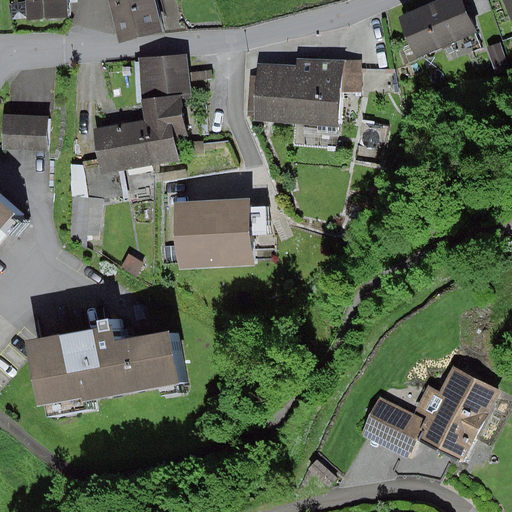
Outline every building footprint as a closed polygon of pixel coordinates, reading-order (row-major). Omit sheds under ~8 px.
[(81,0),(8,0),(9,21),(82,23),(81,0)] [(167,36),(155,0),(109,0),(118,43),(167,36)] [(471,0),(457,0),(413,20),(431,60),(488,34),(471,0)] [(511,0),(501,0),(511,27),(511,0)] [(500,44),(487,48),(495,73),(508,69),(500,44)] [(193,97),(190,58),(149,61),(152,100),(193,97)] [(306,68),(263,66),(259,125),(350,130),(354,65),(307,62),(306,68)] [(156,120),(103,129),(110,171),(111,176),(121,174),(193,162),(188,133),(200,131),(193,97),(152,100),(156,120)] [(56,118),(12,118),(11,152),(56,153),(56,118)] [(110,171),(95,176),(98,201),(109,202),(125,198),(121,174),(111,176),(110,171)] [(265,196),(188,200),(192,269),(269,264),(265,196)] [(0,242),(23,216),(0,197),(0,242)] [(98,201),(81,200),(78,232),(106,234),(109,202),(98,201)] [(149,263),(132,253),(125,266),(142,276),(149,263)] [(122,328),(33,348),(47,411),(90,404),(92,409),(193,389),(180,335),(129,343),(122,328)] [(416,413),(380,402),(360,441),(411,463),(420,448),(463,466),(501,396),(453,372),(438,394),(428,390),(416,413)] [(317,460),(308,470),(328,489),(337,479),(317,460)]
